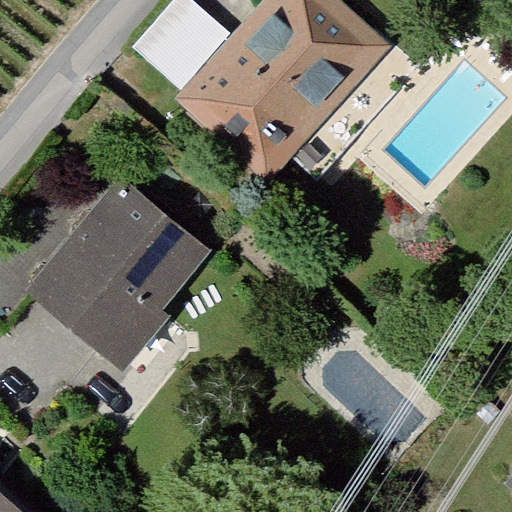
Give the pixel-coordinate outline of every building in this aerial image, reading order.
[(176,83),(222,31),(187,0),(159,0),(125,38),(176,83)] [(307,0),(248,0),(222,31),(176,83),(270,164),(368,50),(307,0)] [(197,250),(92,172),(10,282),(115,360),(197,250)] [(511,467),(500,480),(511,491),(511,467)] [(0,511),(26,511),(0,490),(0,511)]
